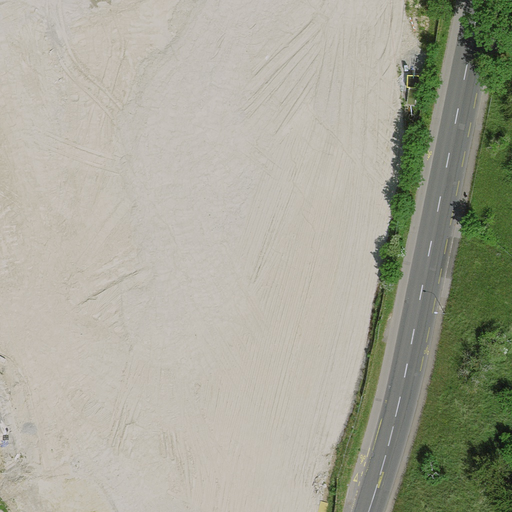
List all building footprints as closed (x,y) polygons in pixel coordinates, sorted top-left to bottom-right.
[(81,7),(63,13),(95,109),(113,103),(81,7)] [(335,121),(360,80),(336,66),(311,106),(335,121)] [(287,227),(299,179),(281,174),(268,223),(287,227)] [(314,302),(324,256),(296,249),(299,232),(258,223),(240,300),(280,309),(283,295),(314,302)] [(194,410),(252,413),(254,363),(197,360),(194,410)]
